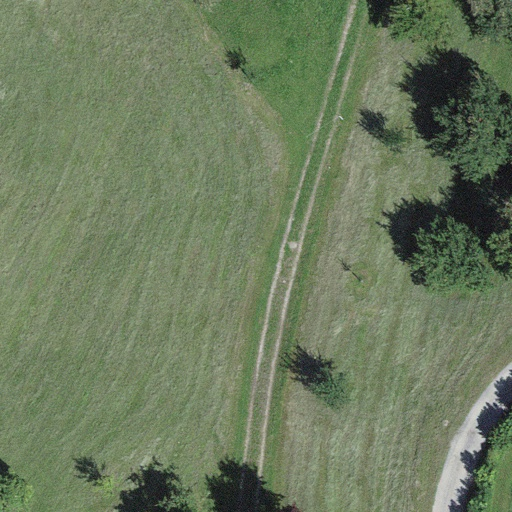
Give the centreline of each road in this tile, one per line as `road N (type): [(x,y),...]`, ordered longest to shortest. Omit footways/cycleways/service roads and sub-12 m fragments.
road 1 (track): [(373,0),(282,398),(273,511)]
road 2 (track): [(511,388),(496,406),(455,511)]
